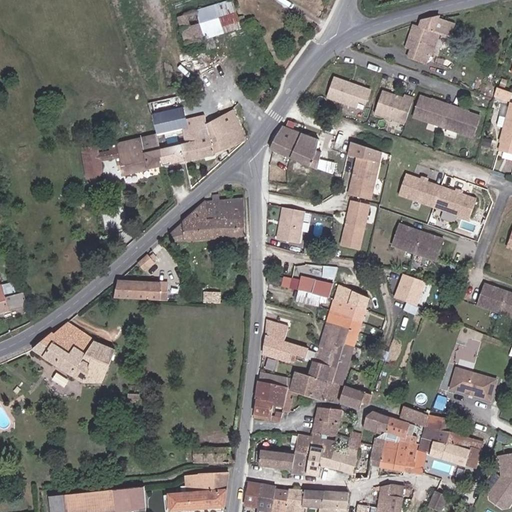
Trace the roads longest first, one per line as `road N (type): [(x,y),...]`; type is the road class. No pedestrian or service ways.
road 1 (tertiary): [(243,154),(103,281),(0,350)]
road 2 (residential): [(243,422),(254,220),(243,154)]
road 3 (residential): [(238,471),(351,485),(420,476),(428,483),(421,511)]
road 4 (tertiary): [(340,40),(303,73),(243,154)]
road 5 (tertiary): [(469,0),(340,40)]
